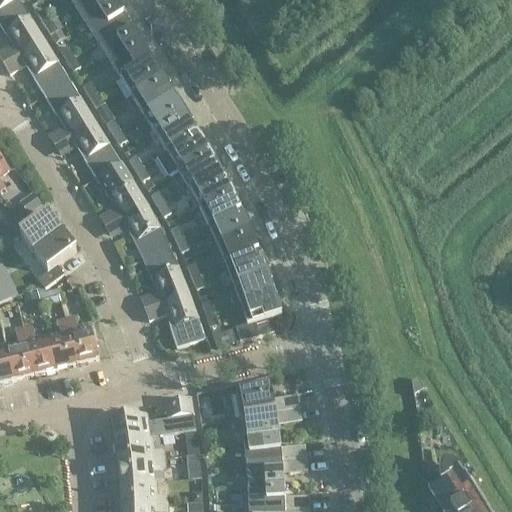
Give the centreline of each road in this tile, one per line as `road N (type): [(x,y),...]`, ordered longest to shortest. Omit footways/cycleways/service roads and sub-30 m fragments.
road 1 (tertiary): [(326,340),(301,259),(261,175),(152,0)]
road 2 (residential): [(147,386),(112,285),(0,100)]
road 3 (residential): [(147,386),(326,340)]
road 4 (tertiary): [(350,511),(326,340)]
